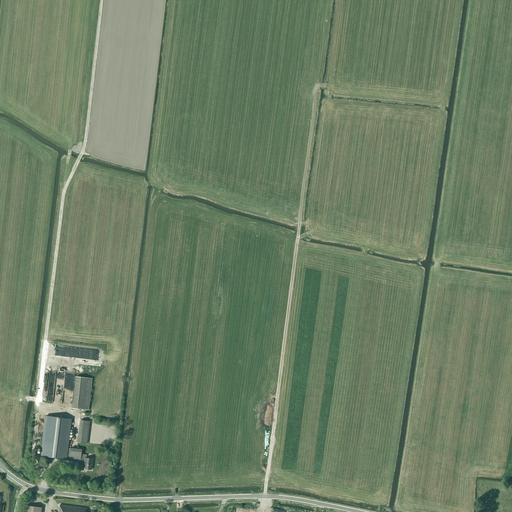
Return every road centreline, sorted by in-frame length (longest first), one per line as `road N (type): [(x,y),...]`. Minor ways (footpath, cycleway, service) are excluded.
road 1 (track): [(38,402),(63,191),(86,137),(101,0)]
road 2 (tertiary): [(357,511),(269,496),(72,495),(33,488),(0,466)]
